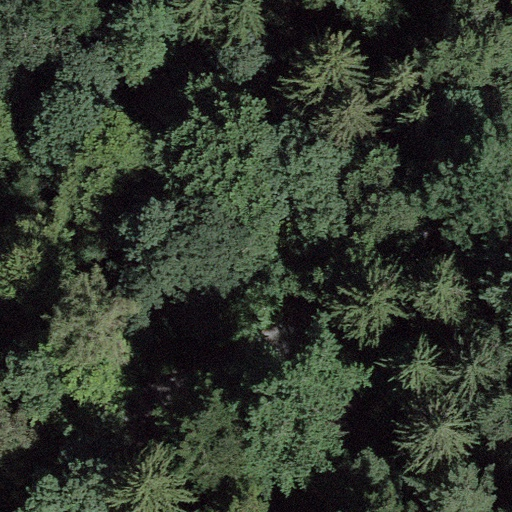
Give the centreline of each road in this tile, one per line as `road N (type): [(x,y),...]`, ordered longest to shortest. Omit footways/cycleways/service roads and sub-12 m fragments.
road 1 (track): [(103,511),(234,371)]
road 2 (track): [(271,511),(295,346)]
